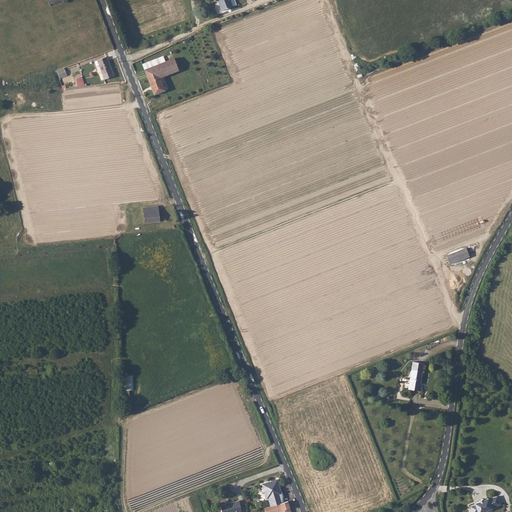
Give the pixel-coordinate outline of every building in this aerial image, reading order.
[(217,0),(222,11),(233,7),(229,0),(217,0)] [(143,65),(145,70),(162,63),(174,59),(172,53),(161,58),(143,65)] [(106,57),(97,60),(104,79),(113,76),(106,57)] [(162,63),(145,70),(148,78),(154,94),(165,91),(160,78),(179,71),(176,63),(174,59),(162,63)] [(60,77),(67,75),(65,68),(57,70),(60,77)] [(157,206),(142,207),(144,222),(159,221),(157,206)] [(466,248),(446,256),(450,264),(469,257),(466,248)] [(411,370),(408,389),(412,390),(420,391),(421,383),(420,383),(422,374),(423,364),(413,362),(411,370)] [(124,390),(134,390),(134,375),(124,375),(124,390)] [(268,498),(270,506),(280,503),(278,499),(277,499),(276,495),(281,493),(277,479),(262,484),(266,498),(268,498)] [(470,505),(472,511),(476,511),(478,511),(479,511),(492,508),(491,507),(500,503),(497,495),(488,499),(488,497),(483,499),(483,498),(479,499),(479,501),(475,502),(475,503),(470,505)] [(220,505),(221,511),(240,511),(241,511),(239,500),(229,502),(229,504),(226,504),(220,505)] [(282,510),(282,511),(290,511),(287,501),(284,502),(280,503),(264,508),(265,511),(275,511),(278,511),(282,510)]
